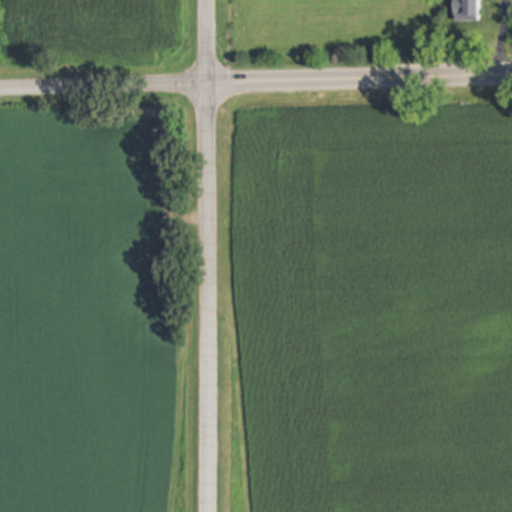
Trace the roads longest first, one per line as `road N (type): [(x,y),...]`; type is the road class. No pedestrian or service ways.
road 1 (residential): [(511,74),(0,89)]
road 2 (secondary): [(209,511),(207,0)]
